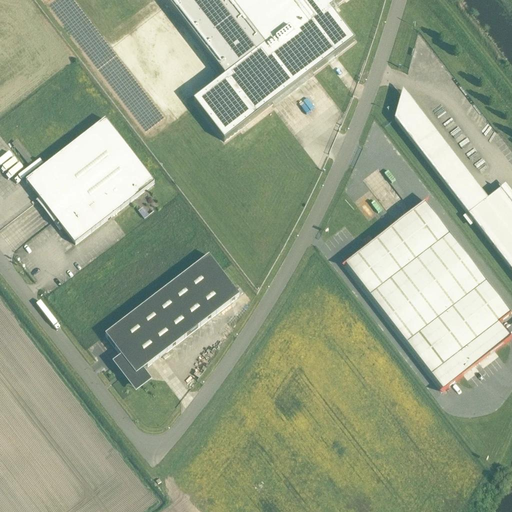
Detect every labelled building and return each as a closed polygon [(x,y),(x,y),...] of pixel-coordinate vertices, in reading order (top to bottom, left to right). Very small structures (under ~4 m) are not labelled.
[(330,12),(346,0),(162,0),(225,80),(193,104),(224,144),(355,44),(330,12)] [(106,122),(48,167),(26,183),(76,246),(155,186),(106,122)] [(31,176),(40,167),(37,163),(28,173),(31,176)] [(511,207),(511,206),(511,200),(503,190),(500,192),(498,190),(500,193),(484,204),(468,217),(464,220),(470,227),(473,225),(511,274),(511,207)] [(498,326),(510,317),(424,206),(345,267),(432,377),(443,393),(510,341),(498,326)] [(209,258),(105,337),(124,361),(118,365),(137,389),(149,380),(143,372),(239,298),(209,258)] [(243,499),(235,505),(241,511),(329,511),(291,462),(282,469),(281,469),(243,498),(243,499)]
